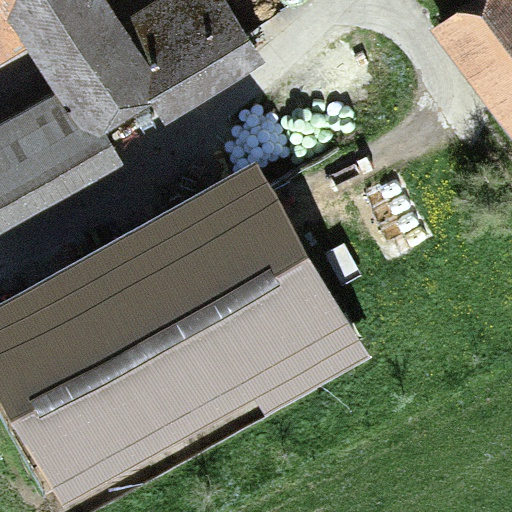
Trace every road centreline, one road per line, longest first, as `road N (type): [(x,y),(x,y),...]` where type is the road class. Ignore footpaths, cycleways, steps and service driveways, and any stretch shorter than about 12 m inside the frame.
road 1 (track): [(0,251),(203,117),(345,0)]
road 2 (track): [(511,187),(377,0)]
road 3 (track): [(453,102),(307,191)]
road 4 (unclassified): [(0,69),(113,0)]
